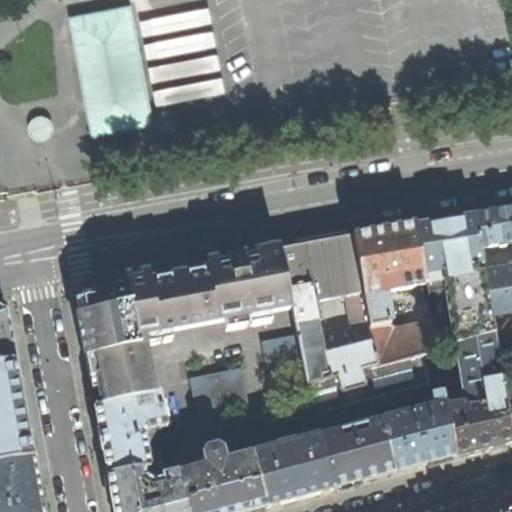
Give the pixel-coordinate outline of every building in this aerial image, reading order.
[(129,4),(72,16),(95,132),(152,121),(129,4)] [(511,244),(511,210),(506,212),(471,217),(477,251),(496,248),(496,251),(504,250),(504,246),(511,244)] [(477,251),(471,217),(445,222),(411,228),(422,286),(441,283),(452,347),(490,337),(487,319),(480,276),(474,277),(473,268),(479,267),(477,251)] [(361,297),(367,331),(387,327),(382,295),(422,288),(422,286),(411,228),(383,233),(351,239),(361,297)] [(290,311),(292,325),(314,321),(317,321),(314,305),(335,301),(336,303),(344,301),(361,297),(351,239),(317,246),(279,251),(279,255),(290,311)] [(171,330),(290,311),(279,255),(264,257),(264,254),(236,259),(205,265),(206,274),(161,283),(171,330)] [(509,315),(511,314),(511,271),(480,276),(487,319),(509,315)] [(96,380),(102,409),(152,400),(143,350),(139,351),(137,335),(171,330),(161,283),(149,285),(148,276),(125,281),(127,289),(82,298),(85,317),(77,319),(81,344),(88,381),(96,380)] [(349,326),(359,324),(360,329),(350,331),(353,352),(370,348),(367,331),(361,297),(344,301),(349,326)] [(0,311),(0,363),(11,361),(5,331),(2,313),(0,311)] [(322,359),(314,321),(292,325),(294,337),(303,389),(374,369),(370,348),(353,352),(322,359)] [(388,332),(387,327),(367,331),(370,348),(374,369),(420,357),(434,354),(429,325),(388,332)] [(452,461),(485,452),(511,445),(511,348),(508,332),(490,337),(452,347),(461,406),(443,410),(452,461)] [(279,396),(303,389),(294,337),(261,343),(265,370),(273,368),(279,396)] [(420,357),(374,369),(303,389),(312,418),(428,387),(420,357)] [(0,463),(30,457),(19,400),(11,361),(0,363),(0,463)] [(196,422),(248,407),(240,370),(188,380),(196,422)] [(433,410),(443,407),(441,397),(441,395),(430,398),(433,410)] [(101,449),(106,479),(140,472),(147,471),(143,441),(146,434),(164,430),(157,399),(152,400),(102,409),(94,411),(101,449)] [(452,461),(443,410),(443,407),(433,410),(378,425),(391,477),(428,467),(452,461)] [(378,425),(318,441),(331,493),(367,483),(391,477),(378,425)] [(317,439),(250,457),(264,511),(303,500),(331,493),(318,441),(317,439)] [(250,457),(223,464),(220,453),(214,450),(204,452),(201,459),(203,469),(177,476),(186,511),(260,511),(264,511),(250,457)] [(0,463),(0,511),(41,511),(36,489),(30,457),(0,463)] [(186,511),(177,476),(154,481),(147,474),(147,471),(140,472),(106,479),(112,511),(186,511)]
